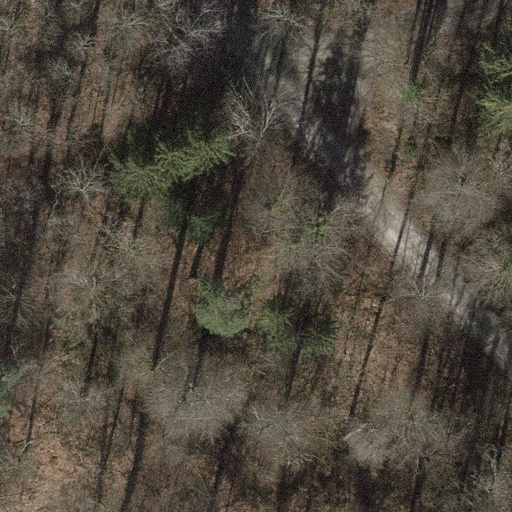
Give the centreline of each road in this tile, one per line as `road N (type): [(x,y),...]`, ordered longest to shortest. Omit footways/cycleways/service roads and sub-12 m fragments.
road 1 (track): [(0,196),(505,0)]
road 2 (track): [(214,0),(511,354)]
